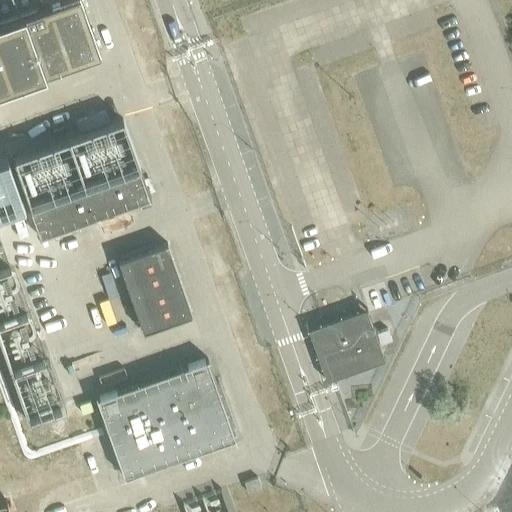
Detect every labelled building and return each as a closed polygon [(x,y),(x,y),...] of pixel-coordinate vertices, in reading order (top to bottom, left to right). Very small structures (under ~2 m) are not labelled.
[(0,89),(44,74),(99,55),(98,54),(96,49),(94,43),(94,42),(83,11),(80,2),(79,0),(70,0),(51,7),(24,16),(0,24),(0,89)] [(7,161),(0,163),(0,218),(24,210),(7,161)] [(31,207),(29,208),(39,236),(150,198),(145,183),(140,169),(85,188),(31,207)] [(0,325),(28,316),(3,244),(0,245),(0,325)] [(145,337),(194,320),(168,249),(120,266),(145,337)] [(363,350),(378,344),(370,320),(357,324),(356,322),(354,323),(352,318),(318,330),(332,369),(365,357),(363,350)] [(235,437),(207,358),(95,397),(124,476),(235,437)] [(257,476),(244,481),(248,493),(261,488),(257,476)]
